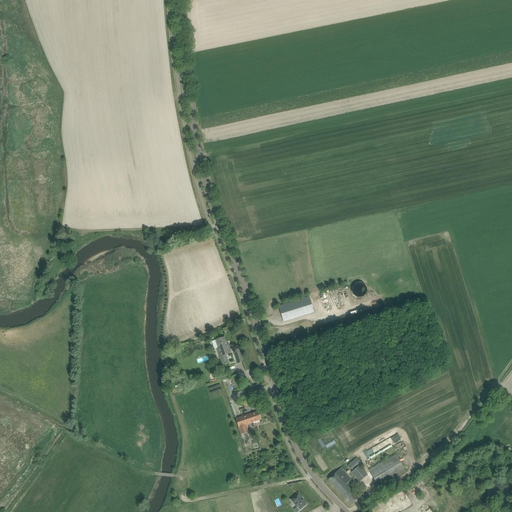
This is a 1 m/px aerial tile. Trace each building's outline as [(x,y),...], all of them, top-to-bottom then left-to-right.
[(368,291),(369,290),(368,288),(368,286),(367,285),(366,284),(365,283),(363,282),(362,282),(360,282),(358,282),(357,282),(355,283),(354,284),(353,286),(352,287),(352,288),(352,290),(352,292),(353,293),(353,295),(354,296),(356,297),(357,298),(359,298),(360,298),(362,298),(364,297),(365,297),(366,296),(367,295),(368,293),(368,291)] [(284,305),(279,306),(281,313),(284,321),(289,320),(314,312),(309,297),(284,305)] [(220,338),(216,340),(220,352),(218,352),(223,365),(224,365),(229,363),(226,355),(231,353),(228,344),(227,345),(225,337),(220,338)] [(239,349),(234,351),(238,363),(244,362),(239,349)] [(178,376),(172,377),(175,385),(181,383),(178,376)] [(254,413),(236,419),(241,435),(248,432),(246,425),(257,421),(262,419),(259,411),(254,413)] [(377,465),(369,469),(378,487),(406,471),(396,454),(383,461),(377,465)] [(357,458),(348,465),(353,471),(351,472),(360,482),(368,475),(359,465),(362,463),(357,458)] [(332,476),(328,479),(351,505),(355,501),(359,498),(346,484),(351,480),(341,468),(332,476)] [(298,493),(290,500),(292,502),(293,501),(300,510),(301,510),(307,504),(302,499),(303,498),(298,493)] [(442,502),(436,494),(429,500),(435,508),(442,502)]
